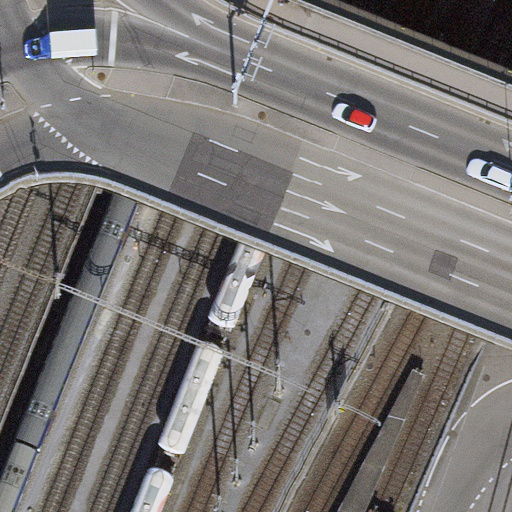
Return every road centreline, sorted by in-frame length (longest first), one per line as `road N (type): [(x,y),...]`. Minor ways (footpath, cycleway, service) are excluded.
road 1 (trunk): [(122,127),(511,284)]
road 2 (trunk): [(511,169),(214,44)]
road 3 (trunk): [(214,44),(117,38),(24,50)]
road 4 (trunk): [(24,50),(61,92),(122,127)]
road 5 (trunk): [(0,156),(122,127)]
